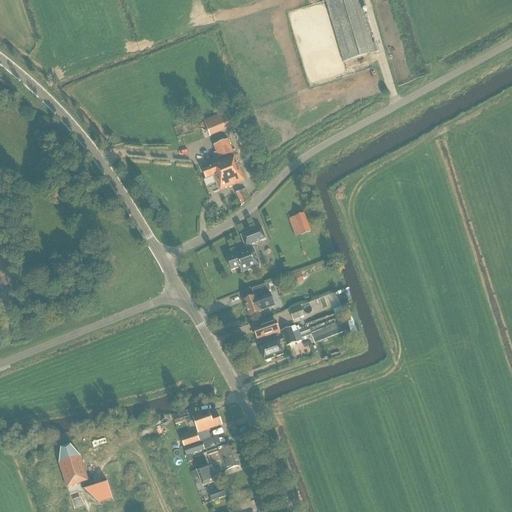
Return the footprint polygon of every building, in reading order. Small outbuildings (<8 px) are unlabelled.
[(373,45),(359,0),(329,0),(325,1),(343,62),(375,53),(375,52),(378,51),(376,44),(373,45)] [(209,135),(221,131),(215,118),(204,122),(209,135)] [(235,158),(237,157),(236,155),(234,156),(227,139),(212,145),(218,160),(225,157),(226,159),(213,164),(214,166),(202,171),(206,179),(214,176),(220,190),(244,181),(235,158)] [(241,205),(251,201),(247,189),(237,192),(241,205)] [(301,236),(311,232),(305,215),(295,219),(301,236)] [(260,266),(253,249),(251,249),(250,246),(266,240),(262,228),(241,236),(245,247),(246,247),(248,251),(235,256),(227,260),(231,271),(240,268),(242,273),(260,266)] [(300,272),(290,276),(293,286),(303,282),(300,272)] [(261,312),(260,309),(273,304),(266,284),(251,290),(254,297),(244,301),(245,304),(243,304),(245,309),(246,308),(249,317),(261,312)] [(301,307),(290,312),(293,322),(305,317),(301,307)] [(309,330),(313,339),(338,330),(334,320),(309,330)] [(273,335),(279,332),(277,326),(270,328),(269,324),(261,327),(261,328),(253,331),(257,340),(265,337),(265,338),(273,335)] [(308,328),(293,333),(291,328),(281,332),(282,334),(287,347),(301,342),(311,338),(310,333),(308,328)] [(265,362),(283,355),(278,341),(260,348),(265,362)] [(209,413),(193,418),(198,432),(208,429),(208,430),(222,425),(219,416),(211,418),(209,413)] [(185,448),(200,442),(196,433),(181,439),(185,448)] [(205,450),(202,443),(189,448),(191,455),(205,450)] [(62,450),(59,463),(66,488),(89,481),(82,456),(72,447),(62,450)] [(209,457),(212,465),(236,457),(233,448),(218,453),(209,457)] [(217,473),(224,471),(224,472),(239,467),(236,457),(212,465),(212,466),(198,471),(204,486),(220,481),(217,473)] [(99,503),(113,499),(110,490),(91,496),(99,503)] [(209,502),(223,497),(220,490),(207,495),(209,502)]
